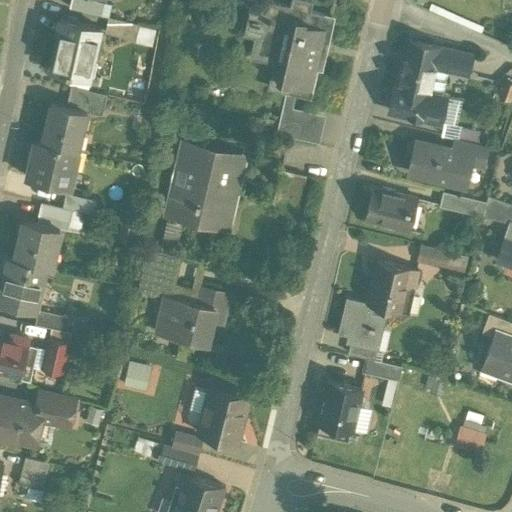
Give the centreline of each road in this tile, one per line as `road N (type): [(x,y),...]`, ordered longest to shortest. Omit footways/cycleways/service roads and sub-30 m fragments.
road 1 (residential): [(382,1),(269,481)]
road 2 (residential): [(269,481),(406,511)]
road 3 (residential): [(511,53),(382,1)]
road 4 (residential): [(0,121),(25,0)]
